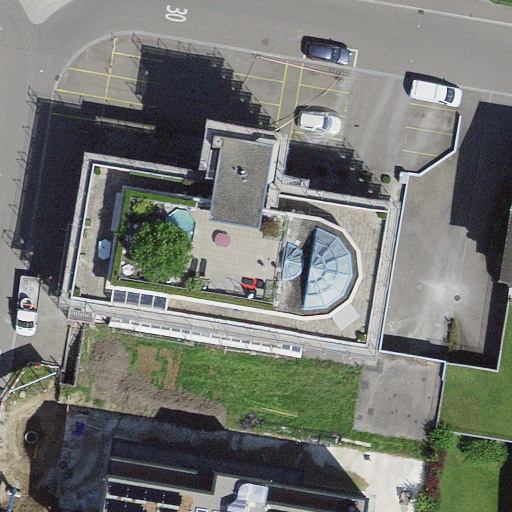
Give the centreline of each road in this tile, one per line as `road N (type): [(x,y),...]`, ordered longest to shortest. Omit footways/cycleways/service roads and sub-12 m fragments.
road 1 (residential): [(511,62),(157,0)]
road 2 (residential): [(45,0),(0,274)]
